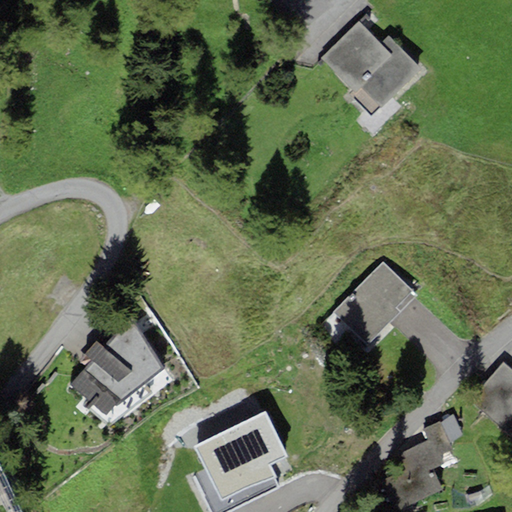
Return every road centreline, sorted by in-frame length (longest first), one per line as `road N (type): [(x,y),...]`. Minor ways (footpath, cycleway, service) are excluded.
road 1 (residential): [(0,403),(90,297),(119,253),(123,221),(101,190),(57,188),(0,212)]
road 2 (residential): [(325,511),(511,331)]
